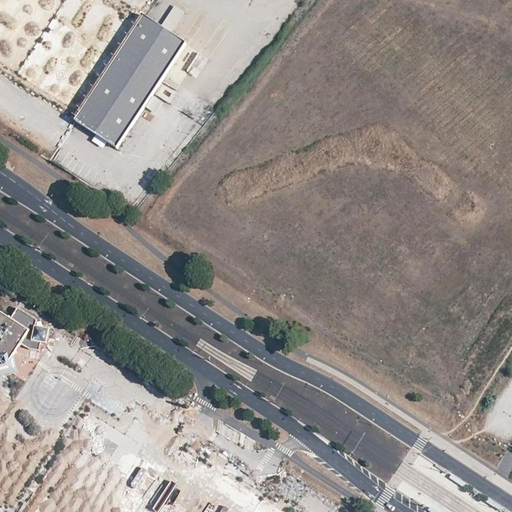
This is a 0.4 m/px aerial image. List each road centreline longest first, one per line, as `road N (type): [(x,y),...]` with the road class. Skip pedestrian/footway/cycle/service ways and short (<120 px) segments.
road 1 (primary): [(511,503),(350,398),(192,310),(0,182)]
road 2 (primary): [(0,232),(310,439),(403,511)]
